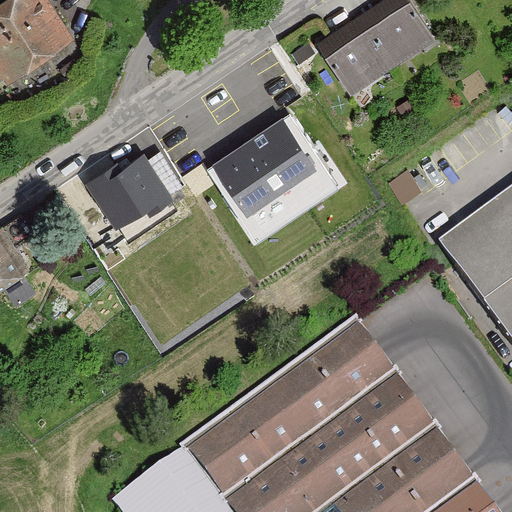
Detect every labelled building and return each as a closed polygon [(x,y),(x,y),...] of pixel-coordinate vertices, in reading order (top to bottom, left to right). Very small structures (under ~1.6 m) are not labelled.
[(53,0),(3,0),(0,3),(0,86),(75,28),(53,0)] [(417,0),(383,0),(363,14),(395,61),(439,31),(417,0)] [(363,14),(320,44),(352,91),(395,61),(363,14)] [(279,121),(213,166),(246,215),(313,170),(279,121)] [(113,163),(86,182),(121,233),(174,195),(145,153),(118,171),(113,163)] [(511,196),(443,246),(511,340),(511,196)] [(0,288),(32,267),(18,246),(33,237),(19,216),(0,228),(0,288)] [(502,511),(355,317),(180,445),(228,511),(331,511),(334,510),(335,511),(502,511)]
